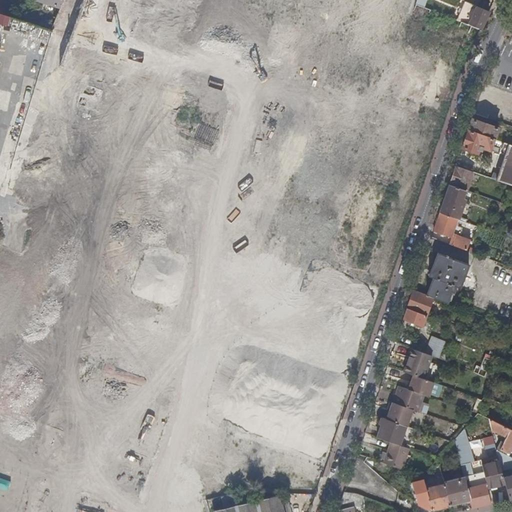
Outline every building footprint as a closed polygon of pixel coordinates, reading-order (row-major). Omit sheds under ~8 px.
[(481,29),(489,11),(466,1),(463,8),(475,13),(469,25),(481,29)] [(407,25),(422,31),(430,11),(415,5),(407,25)] [(0,23),(7,25),(9,17),(5,15),(0,13),(0,23)] [(406,29),(402,40),(411,42),(414,31),(406,29)] [(487,86),(484,96),(477,95),(472,114),(488,118),(493,99),(499,100),(502,90),(487,86)] [(498,128),(472,119),(468,130),(495,139),(498,128)] [(495,139),(468,130),(462,148),(481,155),(482,152),(485,153),(486,149),(490,151),(495,139)] [(511,145),(507,143),(503,142),(501,147),(500,153),(505,155),(507,159),(511,157),(511,158),(511,157),(511,181),(511,184),(497,179),(496,180),(511,185),(511,145)] [(505,155),(497,179),(511,184),(511,181),(511,157),(511,158),(511,157),(507,159),(505,155)] [(466,190),(473,172),(456,166),(450,184),(466,190)] [(460,211),(467,190),(466,190),(450,184),(440,213),(457,219),(460,211)] [(469,215),(460,211),(457,219),(458,219),(466,222),(469,215)] [(458,219),(457,219),(440,213),(434,230),(458,239),(462,228),(455,226),(458,219)] [(431,237),(464,250),(467,243),(458,239),(434,230),(431,237)] [(429,276),(460,288),(469,265),(438,253),(429,276)] [(434,298),(447,303),(451,292),(454,293),(456,287),(460,288),(429,276),(428,277),(433,278),(426,295),(434,298)] [(407,308),(427,316),(434,298),(426,295),(413,290),(407,308)] [(428,320),(430,317),(427,316),(407,308),(404,319),(423,326),(425,319),(428,320)] [(260,359),(270,337),(260,332),(252,350),(254,351),(244,373),(253,377),(261,360),(260,359)] [(456,333),(454,339),(460,341),(462,336),(456,333)] [(440,352),(444,341),(430,336),(425,350),(417,347),(416,349),(431,355),(438,358),(440,352)] [(424,377),(431,355),(411,349),(409,356),(411,357),(409,365),(406,364),(404,371),(424,377)] [(440,352),(438,358),(446,361),(448,355),(440,352)] [(478,374),(485,357),(482,356),(480,355),(477,365),(475,364),(472,371),(478,374)] [(488,370),(491,360),(485,357),(478,374),(485,377),(488,370)] [(424,378),(413,375),(408,388),(424,394),(429,396),(434,382),(424,378)] [(408,388),(399,385),(393,402),(413,409),(419,411),(424,394),(408,388)] [(392,402),(386,418),(407,426),(413,409),(393,402),(392,402)] [(466,427),(474,417),(467,413),(463,426),(466,427)] [(377,437),(391,442),(406,447),(407,444),(409,445),(416,428),(407,426),(386,418),(382,417),(379,424),(382,425),(377,437)] [(511,447),(511,429),(489,418),(492,429),(506,436),(505,439),(500,449),(509,453),(511,447)] [(455,439),(464,476),(465,480),(473,478),(478,478),(484,477),(482,467),(472,470),(470,461),(472,461),(464,429),(455,439)] [(506,436),(492,429),(492,433),(505,439),(506,436)] [(485,453),(496,449),(491,436),(480,440),(485,453)] [(391,442),(384,462),(401,468),(409,448),(406,447),(391,442)] [(485,479),(487,486),(505,482),(503,476),(499,458),(481,463),(482,467),(484,477),(485,479)] [(505,482),(509,498),(511,497),(511,474),(503,476),(505,482)] [(445,483),(451,505),(470,500),(465,480),(464,476),(445,481),(445,483)] [(470,500),(472,508),(491,503),(487,486),(485,479),(482,480),(482,483),(475,485),(473,478),(465,480),(470,500)] [(431,510),(451,505),(445,483),(429,487),(429,483),(425,484),(424,479),(414,481),(419,503),(431,510)] [(344,492),(341,502),(347,503),(346,508),(354,505),(354,506),(361,506),(360,495),(358,494),(344,492)] [(211,511),(289,511),(288,503),(281,505),(280,498),(211,511)] [(347,503),(341,502),(337,511),(355,511),(354,506),(354,505),(346,508),(347,503)]
